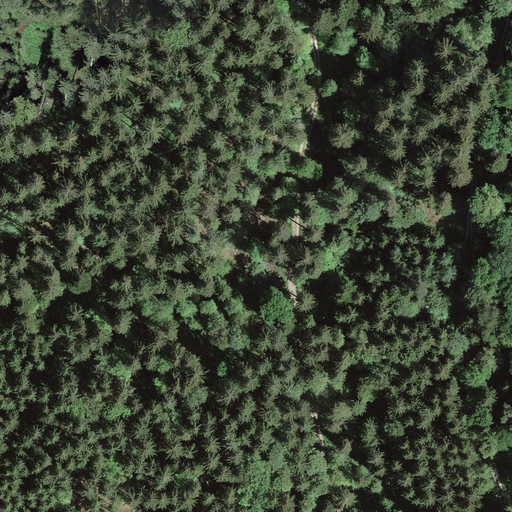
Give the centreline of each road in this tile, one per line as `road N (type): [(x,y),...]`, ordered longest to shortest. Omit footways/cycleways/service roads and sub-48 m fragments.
road 1 (track): [(300,0),(319,66),(297,181),(293,308),(341,511)]
road 2 (track): [(511,30),(477,134),(460,365),(505,511)]
